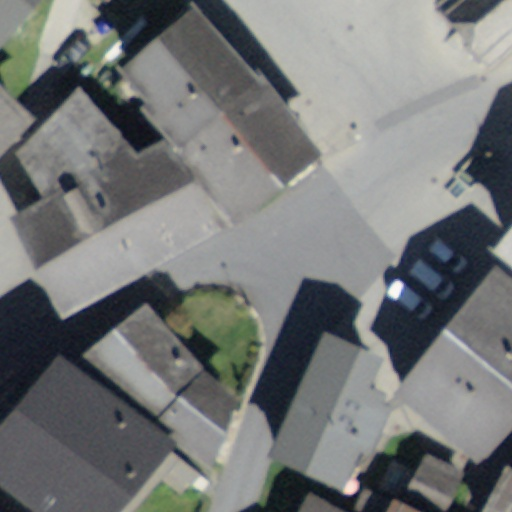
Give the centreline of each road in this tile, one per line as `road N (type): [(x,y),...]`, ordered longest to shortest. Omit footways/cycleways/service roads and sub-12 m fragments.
road 1 (tertiary): [(0,344),(194,241),(264,235),(292,255)]
road 2 (tertiary): [(292,255),(297,294),(246,511)]
road 3 (residential): [(266,0),(399,150)]
road 4 (unclassified): [(399,150),(292,255)]
road 5 (unclassified): [(511,100),(399,150)]
